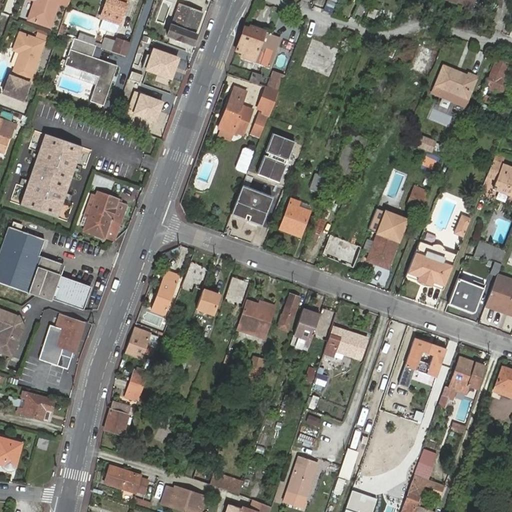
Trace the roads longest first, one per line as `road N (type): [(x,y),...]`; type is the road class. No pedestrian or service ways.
road 1 (residential): [(152,221),(511,347)]
road 2 (secondary): [(152,221),(97,371),(68,496)]
road 3 (residential): [(511,41),(428,22),(373,34),(275,0)]
road 4 (secondary): [(233,0),(152,221)]
